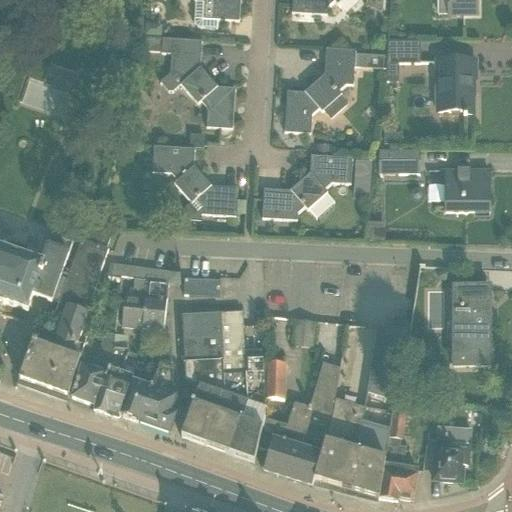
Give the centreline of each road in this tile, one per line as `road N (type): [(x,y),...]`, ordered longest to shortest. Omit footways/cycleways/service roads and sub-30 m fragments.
road 1 (secondary): [(279,511),(0,417)]
road 2 (residential): [(260,140),(266,0)]
